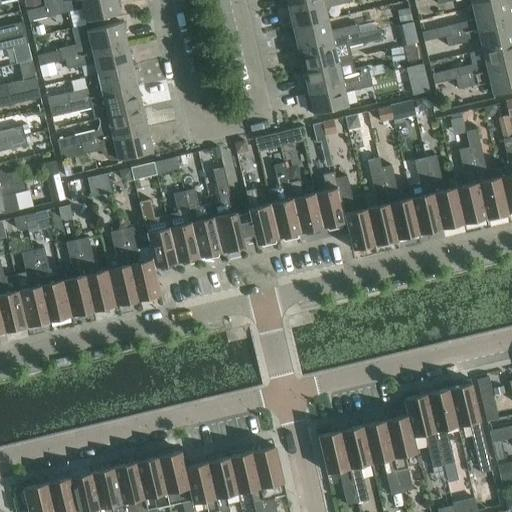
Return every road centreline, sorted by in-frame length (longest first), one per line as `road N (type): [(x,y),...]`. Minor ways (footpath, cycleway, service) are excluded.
road 1 (residential): [(165,0),(199,140),(267,123),(239,0)]
road 2 (residential): [(286,393),(0,464)]
road 3 (residential): [(0,362),(265,300)]
road 4 (residential): [(265,300),(511,242)]
road 5 (residential): [(511,339),(286,393)]
road 6 (residential): [(317,511),(286,393)]
